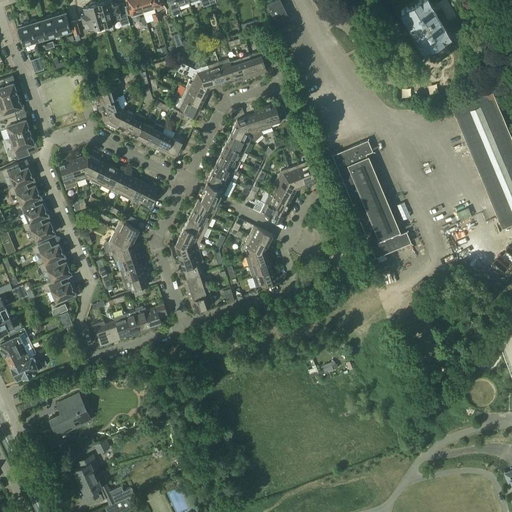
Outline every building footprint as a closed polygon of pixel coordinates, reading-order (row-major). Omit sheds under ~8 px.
[(113,20),(119,18),(122,24),(129,22),(124,5),(120,6),(119,3),(114,4),(112,0),(99,0),(98,1),(106,27),(114,24),(113,20)] [(143,9),(140,0),(127,0),(128,3),(127,4),(130,13),(143,9)] [(140,0),(143,9),(145,15),(152,13),(156,12),(152,0),(140,0)] [(161,3),(164,2),(163,0),(152,0),(156,12),(160,10),(166,9),(165,7),(164,5),(163,4),(161,4),(161,3)] [(190,2),(189,0),(168,0),(174,15),(180,13),(177,7),(190,2)] [(282,0),(278,0),(269,5),(278,26),(292,19),(282,0)] [(408,6),(401,10),(410,26),(409,27),(409,29),(412,35),(414,35),(415,34),(425,50),(432,46),(432,47),(443,40),(450,35),(429,0),(417,0),(408,6)] [(88,25),(88,27),(96,25),(97,29),(106,27),(98,1),(97,1),(95,1),(92,2),(90,3),(90,4),(90,5),(85,6),(86,12),(82,14),(85,26),(88,25)] [(72,29),(66,11),(60,13),(60,11),(53,13),(59,33),(72,29)] [(42,18),(47,36),(59,33),(53,13),(48,15),(48,16),(42,18)] [(36,40),(47,36),(42,18),(36,20),(36,19),(30,21),(36,40)] [(77,20),(71,21),(77,40),(80,39),(78,33),(81,32),(77,20)] [(24,22),(25,24),(19,25),(24,44),(36,40),(30,21),(24,22)] [(293,21),(283,26),(286,33),(296,29),(293,21)] [(184,44),(184,42),(181,33),(173,35),(177,46),(184,44)] [(185,40),(184,42),(184,44),(186,49),(198,46),(193,44),(193,42),(188,40),(188,41),(185,40)] [(260,51),(250,54),(257,74),(268,71),(263,57),(270,54),(266,41),(258,44),(260,51)] [(160,57),(168,55),(166,48),(158,51),(160,57)] [(247,78),(257,74),(250,54),(240,57),(247,78)] [(40,55),(30,58),(33,71),(43,68),(40,55)] [(236,81),(237,81),(229,57),(218,61),(225,81),(235,78),(236,81)] [(229,57),(237,81),(247,78),(240,57),(230,61),(229,57)] [(167,65),(166,60),(155,63),(156,68),(167,65)] [(182,62),(178,70),(191,77),(210,86),(215,85),(208,64),(207,65),(206,62),(204,61),(202,60),(197,61),(195,64),(195,66),(195,68),(182,62)] [(218,61),(208,64),(215,85),(225,81),(218,61)] [(0,99),(18,93),(17,92),(19,92),(16,84),(15,85),(14,81),(6,84),(4,77),(0,78),(0,99)] [(205,96),(210,86),(191,77),(186,86),(205,96)] [(505,226),(511,222),(511,128),(493,84),(452,102),(505,226)] [(94,93),(98,103),(118,97),(114,86),(94,93)] [(186,86),(181,96),(200,105),(205,96),(186,86)] [(0,111),(0,119),(17,114),(15,108),(22,106),(21,102),(22,102),(20,94),(18,95),(18,93),(0,99),(0,103),(2,109),(0,111)] [(101,113),(101,114),(121,107),(124,108),(125,105),(126,104),(123,94),(121,96),(118,97),(98,103),(99,109),(96,110),(98,114),(101,113)] [(196,115),(200,105),(181,96),(176,106),(196,115)] [(271,123),(288,117),(283,104),(277,106),(275,103),(265,106),(272,126),(271,123)] [(265,106),(255,110),(261,130),(272,126),(265,106)] [(104,122),(116,128),(126,109),(124,108),(121,107),(101,114),(104,122)] [(126,109),(116,128),(126,133),(134,117),(136,114),(126,109)] [(255,113),(246,116),(251,133),(253,137),(251,139),(255,141),(263,133),(261,130),(255,110),(254,110),(255,113)] [(136,114),(134,117),(126,133),(136,138),(144,122),(146,117),(136,112),(136,114)] [(11,136),(30,130),(30,129),(31,128),(28,121),(27,121),(26,118),(19,120),(17,114),(0,119),(0,121),(1,126),(8,127),(11,136)] [(237,119),(231,132),(250,141),(251,139),(253,137),(251,133),(246,116),(237,119)] [(136,138),(145,142),(153,127),(144,122),(136,138)] [(156,122),(153,127),(145,142),(155,147),(165,127),(156,122)] [(165,127),(155,147),(165,152),(173,136),(175,132),(165,127)] [(31,131),(30,130),(11,136),(14,146),(10,151),(12,157),(29,151),(27,145),(34,142),(33,138),(34,138),(32,131),(31,131)] [(245,151),(250,141),(231,132),(226,141),(245,151)] [(183,141),(173,136),(165,152),(175,157),(177,152),(179,154),(183,147),(180,146),(183,141)] [(226,141),(221,151),(241,161),(245,151),(226,141)] [(367,141),(333,154),(375,257),(409,243),(404,231),(399,233),(367,154),(372,152),(367,141)] [(236,170),(241,161),(221,151),(217,161),(233,169),(236,170)] [(87,177),(91,179),(101,160),(88,154),(80,157),(85,174),(86,177),(87,177)] [(86,177),(85,174),(80,157),(69,160),(76,181),(87,177),(86,177)] [(77,183),(76,181),(69,160),(59,164),(65,180),(66,185),(77,185),(77,183)] [(110,165),(101,160),(91,179),(101,184),(110,165)] [(310,160),(299,164),(306,184),(317,180),(310,160)] [(217,161),(212,170),(228,178),(233,169),(217,161)] [(11,175),(15,184),(15,185),(26,181),(33,177),(33,176),(34,175),(31,168),(30,169),(28,165),(21,168),(18,162),(2,169),(4,175),(11,175)] [(289,167),(296,187),(306,184),(299,164),(289,167)] [(101,184),(110,189),(120,170),(110,165),(101,184)] [(294,192),(296,187),(289,167),(281,170),(275,182),(294,192)] [(130,174),(120,170),(110,189),(120,194),(130,174)] [(228,178),(212,170),(207,180),(226,189),(231,180),(228,178)] [(139,179),(130,174),(120,194),(130,198),(139,179)] [(149,184),(139,179),(130,198),(139,203),(149,184)] [(207,180),(205,184),(207,185),(207,186),(201,198),(215,205),(218,207),(224,194),(226,189),(207,180)] [(28,186),(26,181),(15,185),(15,184),(9,187),(12,193),(18,193),(22,202),(23,203),(33,199),(41,195),(40,194),(41,193),(38,186),(37,187),(35,183),(28,186)] [(289,202),(294,192),(275,182),(274,183),(278,184),(273,193),(270,192),(289,202)] [(149,184),(139,203),(149,208),(159,189),(149,184)] [(284,211),(289,202),(270,192),(265,202),(284,211)] [(199,197),(194,207),(213,217),(218,207),(215,205),(201,198),(199,197)] [(26,211),(30,220),(30,221),(40,217),(48,213),(47,212),(48,211),(45,204),(44,205),(43,201),(35,204),(33,199),(23,203),(22,202),(16,205),(19,211),(26,211)] [(279,221),(284,211),(265,202),(260,212),(279,221)] [(213,217),(194,207),(189,217),(208,226),(213,217)] [(43,222),(40,217),(30,221),(30,220),(23,223),(26,229),(33,230),(37,239),(55,231),(54,230),(55,230),(52,222),(51,223),(50,219),(43,222)] [(189,217),(184,226),(203,236),(208,226),(189,217)] [(120,219),(115,229),(134,239),(139,229),(120,219)] [(249,234),(268,244),(273,234),(254,224),(249,234)] [(200,241),(203,236),(184,226),(179,236),(199,246),(199,248),(204,248),(206,244),(200,241)] [(112,250),(132,243),(134,239),(115,229),(109,242),(105,240),(103,244),(106,251),(111,249),(112,250)] [(16,250),(8,230),(0,233),(0,235),(8,253),(16,250)] [(266,248),(268,244),(249,234),(243,247),(246,255),(249,254),(266,248)] [(199,246),(179,236),(180,257),(197,251),(197,252),(200,251),(199,248),(199,246)] [(32,246),(35,252),(41,252),(45,261),(46,262),(56,257),(64,254),(63,252),(64,252),(61,245),(60,245),(59,242),(51,245),(49,238),(48,238),(48,239),(32,246)] [(115,260),(118,259),(135,253),(132,243),(112,250),(115,260)] [(249,265),(269,258),(266,248),(249,254),(246,255),(249,265)] [(180,257),(183,267),(200,262),(204,260),(200,251),(197,252),(197,251),(180,257)] [(139,263),(135,253),(118,259),(122,270),(125,268),(139,264),(139,263)] [(49,270),(52,279),(53,280),(60,277),(71,272),(71,270),(68,263),(67,263),(66,260),(59,263),(56,257),(46,262),(45,261),(39,264),(42,270),(49,270)] [(249,265),(252,276),(273,269),(269,258),(249,265)] [(125,268),(129,278),(146,273),(142,262),(139,263),(139,264),(125,268)] [(187,278),(204,272),(200,262),(183,267),(187,277),(187,278)] [(276,279),(273,269),(252,276),(256,286),(276,279)] [(187,289),(207,282),(204,272),(187,278),(187,277),(183,279),(187,289)] [(132,289),(149,283),(146,273),(129,278),(132,289)] [(62,283),(60,277),(53,280),(52,279),(43,283),(46,289),(52,290),(56,299),(67,295),(68,299),(75,297),(76,293),(75,291),(72,283),(71,283),(69,280),(62,283)] [(187,289),(190,299),(210,292),(207,282),(187,289)] [(0,293),(12,288),(10,283),(0,287),(0,293)] [(20,298),(28,295),(23,283),(12,288),(14,294),(17,292),(20,298)] [(235,301),(231,288),(224,290),(228,303),(235,301)] [(214,303),(210,292),(190,299),(194,310),(214,303)] [(0,307),(0,320),(4,318),(10,316),(5,305),(0,307)] [(152,326),(145,306),(135,310),(142,330),(152,326)] [(145,306),(152,326),(162,323),(157,306),(147,309),(145,306)] [(131,333),(142,330),(135,310),(124,313),(131,333)] [(115,320),(121,337),(131,333),(124,313),(114,316),(115,320)] [(10,316),(4,318),(0,320),(0,332),(9,329),(10,332),(19,328),(21,328),(20,324),(14,326),(10,316)] [(100,344),(111,340),(105,323),(104,320),(94,323),(100,344)] [(111,340),(121,337),(115,320),(105,323),(111,340)] [(9,333),(11,337),(0,342),(2,346),(0,347),(4,354),(22,346),(30,342),(23,327),(21,328),(19,328),(10,332),(9,333)] [(310,349),(312,354),(333,346),(331,341),(310,349)] [(22,346),(4,354),(9,366),(10,365),(30,356),(32,355),(36,353),(30,342),(22,346)] [(487,370),(499,352),(489,344),(476,363),(487,370)] [(436,365),(444,370),(455,353),(447,348),(436,365)] [(32,355),(30,356),(10,365),(17,379),(23,376),(23,377),(34,372),(34,371),(39,369),(46,365),(44,362),(40,363),(38,360),(35,362),(32,355)] [(321,374),(333,369),(332,365),(319,370),(321,374)] [(316,367),(309,369),(311,377),(319,374),(316,367)] [(77,392),(66,398),(61,400),(65,410),(50,417),(57,434),(90,419),(77,392)] [(105,440),(93,445),(97,454),(109,449),(105,440)] [(74,469),(79,481),(93,474),(90,468),(95,465),(90,455),(76,461),(79,466),(74,469)] [(99,487),(93,474),(79,481),(83,487),(77,490),(82,501),(97,494),(95,489),(99,487)] [(126,511),(132,509),(127,497),(104,506),(107,511),(126,511)]
